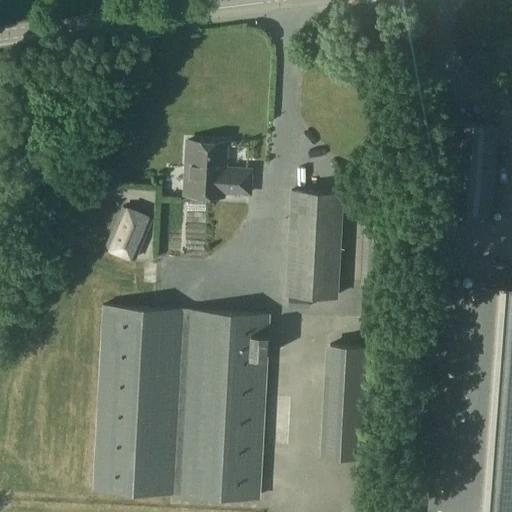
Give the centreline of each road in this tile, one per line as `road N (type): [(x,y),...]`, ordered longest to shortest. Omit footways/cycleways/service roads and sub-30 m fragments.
road 1 (unknown): [(433,0),(397,511)]
road 2 (unclassified): [(280,0),(0,35)]
